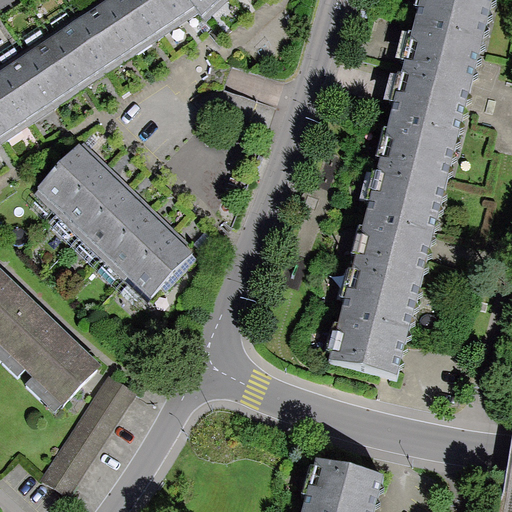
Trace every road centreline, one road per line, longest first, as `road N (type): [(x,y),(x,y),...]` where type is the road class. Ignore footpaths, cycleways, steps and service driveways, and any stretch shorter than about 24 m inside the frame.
road 1 (residential): [(333,0),(205,364)]
road 2 (residential): [(205,364),(333,422),(511,457)]
road 3 (residential): [(205,364),(108,511)]
